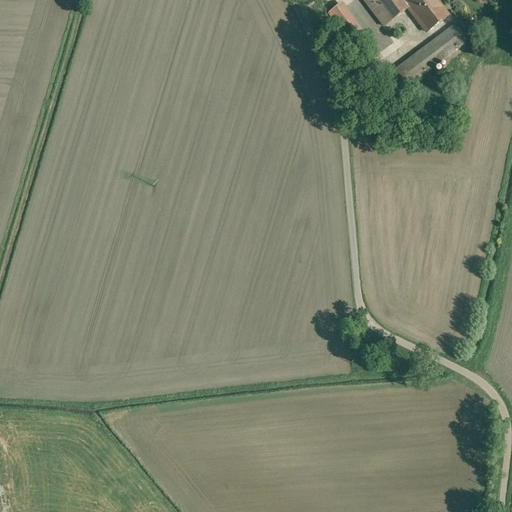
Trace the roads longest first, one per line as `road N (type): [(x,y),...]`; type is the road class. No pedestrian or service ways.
road 1 (residential): [(292,0),(338,101),(360,311),(383,339),(467,380),(500,406),(511,440)]
road 2 (track): [(0,252),(65,0)]
